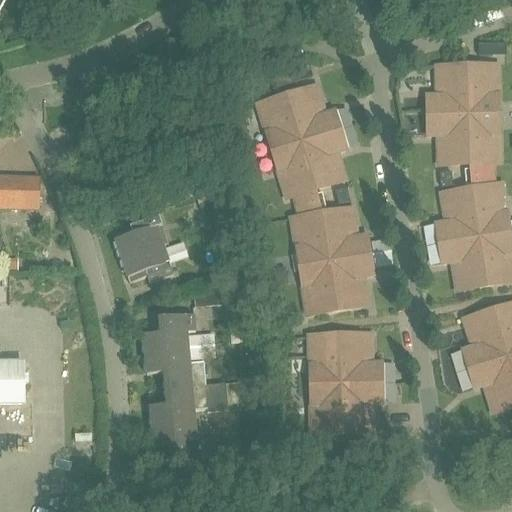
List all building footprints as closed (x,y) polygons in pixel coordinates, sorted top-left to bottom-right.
[(492,45),(478,45),(478,57),(492,57),(492,45)] [(309,67),(295,71),(299,82),(312,78),(309,67)] [(464,187),(472,187),(472,192),(439,197),(443,226),(434,227),(440,267),(449,266),(453,294),(511,285),(511,269),(510,257),(511,256),(511,254),(506,216),(504,217),(500,188),(493,189),(491,166),(499,166),(499,137),(501,137),(501,96),(499,96),(498,68),(437,68),(437,97),(428,97),(428,137),(437,137),(438,166),(470,166),(470,172),(463,172),(464,187)] [(354,210),(321,215),(320,211),(325,210),(321,195),(316,196),(314,189),(348,179),(340,151),(349,149),(337,110),(328,112),(320,85),(261,102),(269,130),(267,130),(278,169),(280,169),(289,196),(291,196),(296,218),(293,219),(297,247),(295,248),(301,288),(303,287),(307,316),(368,307),(364,279),(373,277),(368,237),(358,239),(354,210)] [(452,188),(451,174),(439,175),(441,189),(452,188)] [(0,210),(26,212),(27,179),(0,178),(0,210)] [(350,203),(347,190),(336,192),(338,206),(350,203)] [(207,191),(195,195),(198,207),(211,203),(207,191)] [(147,279),(149,286),(173,278),(163,248),(168,246),(157,212),(141,218),(142,219),(128,223),(131,232),(124,234),(126,239),(115,242),(129,285),(147,279)] [(18,260),(1,260),(1,273),(18,273),(18,260)] [(218,297),(195,299),(196,311),(219,309),(218,297)] [(460,357),(472,396),(481,393),(489,421),(511,413),(511,311),(461,327),(469,355),(460,357)] [(163,370),(163,375),(165,392),(206,388),(204,365),(191,366),(188,335),(196,334),(195,317),(158,321),(159,329),(156,329),(157,336),(143,337),(146,371),(163,370)] [(370,338),(339,338),(309,338),(309,367),(307,367),(307,407),(309,407),(310,436),(371,436),(371,407),(380,407),(380,366),(371,366),(370,338)] [(0,405),(23,406),(23,392),(23,364),(0,364),(0,405)] [(221,387),(206,388),(165,392),(167,413),(149,415),(153,449),(167,448),(167,454),(170,454),(171,463),(207,459),(206,442),(197,443),(194,411),(201,411),(202,415),(227,413),(226,399),(225,386),(221,387)] [(279,402),(279,415),(292,415),(292,402),(279,402)] [(358,449),(359,461),(373,461),(373,449),(358,449)] [(244,468),(226,469),(227,481),(250,479),(249,467),(244,468)]
